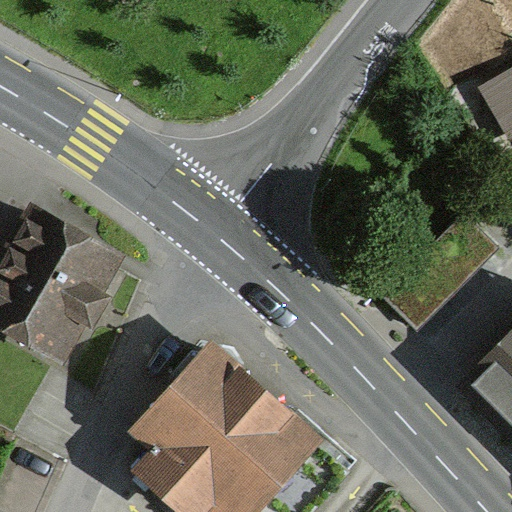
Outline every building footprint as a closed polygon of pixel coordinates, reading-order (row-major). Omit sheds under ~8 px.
[(511,130),(511,64),(485,79),(511,130)] [(386,291),(419,326),(505,246),(471,211),(386,291)] [(116,261),(32,212),(0,267),(0,323),(60,358),(116,261)] [(511,342),(457,395),(511,452),(511,342)] [(293,511),(339,459),(208,350),(141,430),(160,446),(137,474),(182,511),(293,511)]
